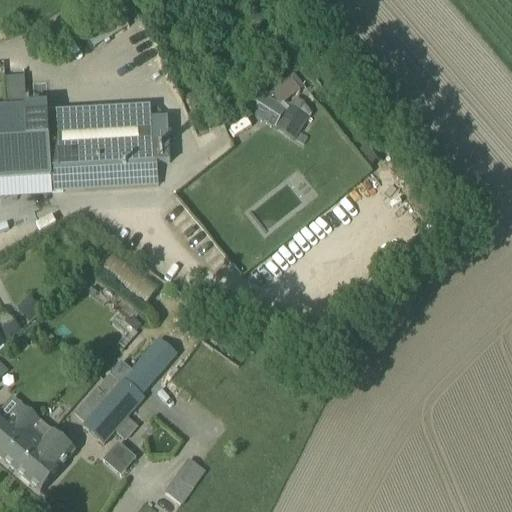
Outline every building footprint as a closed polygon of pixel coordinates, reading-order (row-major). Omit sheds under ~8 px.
[(150,122),(149,111),(47,116),(47,107),(26,108),(24,79),(4,80),(5,110),(0,110),(0,182),(10,182),(50,179),(50,172),(152,166),(170,165),(167,121),(150,122)] [(293,143),(312,115),(294,102),(275,130),(293,143)] [(144,311),(161,289),(112,252),(96,274),(144,311)] [(176,353),(190,337),(172,321),(158,338),(176,353)] [(144,403),(139,398),(174,359),(155,343),(134,367),(128,362),(115,377),(121,383),(81,428),(104,448),(144,403)] [(0,460),(4,464),(40,423),(24,410),(10,427),(0,418),(0,460)] [(40,423),(4,464),(40,495),(76,453),(40,423)] [(115,445),(99,463),(117,479),(133,461),(115,445)] [(187,462),(175,480),(187,489),(200,471),(187,462)]
